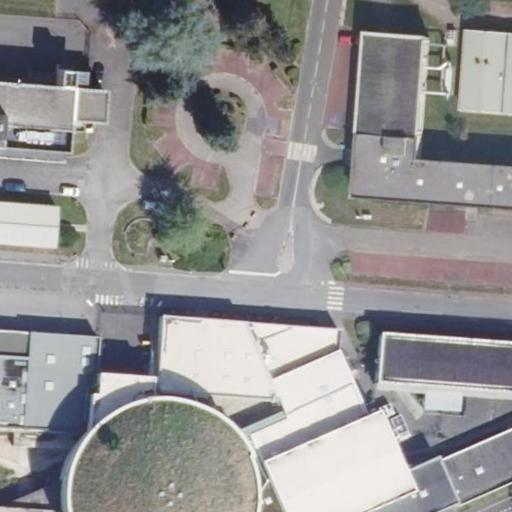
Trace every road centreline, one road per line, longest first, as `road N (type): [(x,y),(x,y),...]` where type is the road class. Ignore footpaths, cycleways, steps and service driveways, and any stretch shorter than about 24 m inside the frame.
road 1 (unclassified): [(326,0),(278,294)]
road 2 (unclassified): [(0,275),(278,294)]
road 3 (unclassified): [(278,294),(511,313)]
